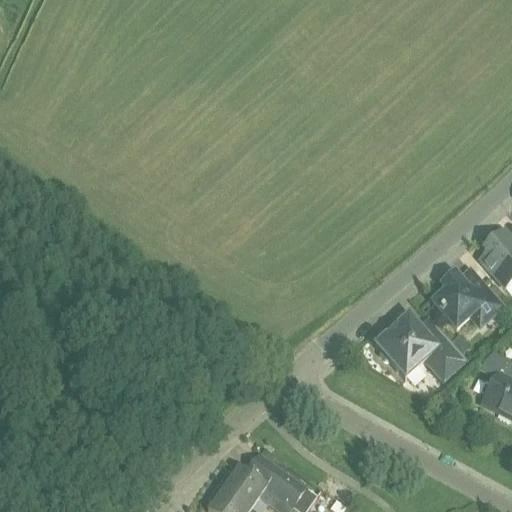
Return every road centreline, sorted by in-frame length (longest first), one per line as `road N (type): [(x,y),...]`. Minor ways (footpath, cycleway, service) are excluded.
road 1 (unclassified): [(287,382),(511,179)]
road 2 (residential): [(511,510),(287,382)]
road 3 (unclassified): [(131,511),(287,382)]
